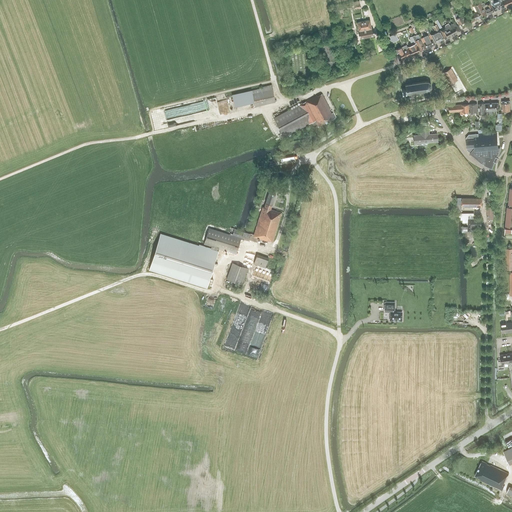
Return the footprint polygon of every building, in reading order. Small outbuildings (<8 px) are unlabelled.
[(492,0),(488,0),(490,3),(495,11),(504,7),(500,0),(497,0),(494,2),(493,2),(492,0)] [(480,18),(486,15),(480,3),(474,6),(477,12),(472,14),(475,20),(480,18)] [(486,15),(494,12),(492,7),(491,7),(490,3),(485,5),(483,3),(481,4),(486,15)] [(458,25),(464,22),(462,16),(459,17),(457,14),(454,15),(458,25)] [(374,36),(373,28),(372,28),(370,20),(357,23),(359,31),(360,39),(374,36)] [(445,25),(445,28),(440,30),(445,38),(444,38),(445,40),(453,35),(450,29),(451,29),(450,26),(449,26),(450,26),(448,23),(448,24),(445,25)] [(450,26),(449,26),(450,26),(451,29),(450,29),(453,35),(460,31),(457,25),(456,25),(455,23),(450,26)] [(435,43),(439,41),(444,39),(440,31),(436,25),(432,27),(436,33),(435,33),(431,35),(435,43)] [(424,38),(421,39),(423,43),(426,49),(435,45),(428,31),(426,32),(427,35),(423,37),(424,38)] [(412,45),(408,47),(412,56),(420,52),(416,43),(415,43),(413,37),(409,39),(412,45)] [(420,52),(425,49),(420,38),(415,40),(420,52)] [(399,53),(402,60),(407,58),(402,49),(402,47),(398,49),(396,50),(397,53),(399,53)] [(412,56),(408,47),(407,47),(408,48),(406,49),(405,47),(402,49),(407,58),(412,56)] [(450,69),(443,73),(450,85),(457,81),(456,79),(457,78),(454,74),(453,74),(450,69)] [(431,87),(431,86),(431,85),(430,84),(430,83),(429,83),(429,82),(428,82),(427,82),(426,81),(405,85),(405,88),(402,88),(402,92),(405,92),(406,95),(427,92),(429,91),(429,90),(430,90),(430,89),(431,89),(431,88),(431,87)] [(275,102),(272,89),(271,85),(261,87),(262,88),(252,90),(253,94),(255,106),(275,102)] [(317,96),(289,110),(274,118),(284,137),(316,120),(317,122),(316,122),(319,127),(320,126),(333,119),(335,118),(333,113),(331,114),(329,110),(330,110),(322,94),(317,96)] [(502,112),(510,112),(510,101),(502,101),(502,112)] [(492,111),(498,110),(498,103),(485,104),(485,111),(489,111),(489,115),(492,114),(492,111)] [(460,115),(463,114),(465,114),(465,112),(469,112),(468,104),(462,105),(462,111),(460,111),(460,115)] [(437,142),(438,142),(437,134),(429,135),(428,126),(420,127),(421,135),(414,136),(414,135),(414,144),(415,144),(415,143),(437,142)] [(482,163),(484,164),(484,165),(492,169),(495,162),(496,163),(498,158),(497,157),(500,151),(500,148),(498,148),(497,136),(496,136),(496,133),(478,134),(469,135),(466,138),(469,141),(466,141),(467,147),(469,147),(467,150),(470,153),(470,154),(482,164),(482,163)] [(209,228),(204,244),(212,246),(219,249),(236,254),(241,238),(249,241),(249,240),(257,242),(258,238),(268,241),(268,240),(273,242),(282,213),(271,209),(276,194),(269,192),(264,207),(263,207),(254,235),(231,228),(229,235),(209,228)] [(482,207),(482,198),(462,198),(462,207),(482,207)] [(469,220),(469,231),(477,231),(477,227),(481,227),(481,220),(476,220),(469,220)] [(149,269),(207,287),(219,249),(212,246),(211,249),(199,245),(199,246),(161,234),(149,269)] [(265,268),(268,258),(257,254),(254,264),(265,268)] [(248,268),(232,263),(227,279),(242,284),(248,268)] [(391,312),(390,312),(390,320),(401,321),(402,313),(394,312),(394,310),(395,302),(385,302),(385,305),(385,308),(384,310),(391,310),(391,312)] [(504,364),(508,364),(507,354),(501,355),(501,362),(497,362),(499,370),(505,370),(504,364)] [(509,465),(511,463),(511,447),(503,452),(509,465)] [(487,463),(482,461),(475,476),(481,478),(480,480),(502,490),(504,486),(503,485),(509,473),(491,465),(490,466),(486,464),(487,463)]
